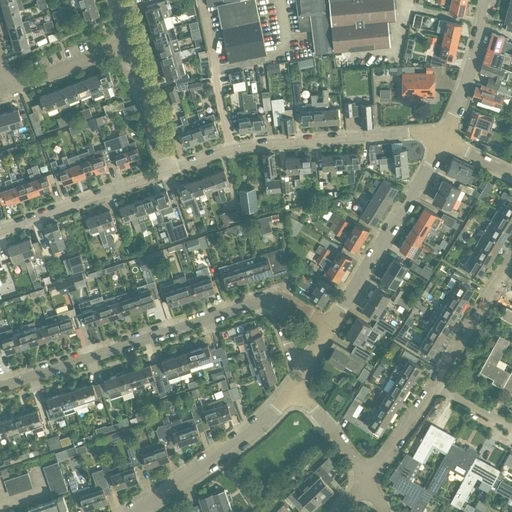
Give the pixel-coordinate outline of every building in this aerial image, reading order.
[(19,10),(16,0),(11,0),(1,3),(5,15),(19,10)] [(76,9),(80,8),(95,3),(94,0),(77,0),(80,8),(76,9)] [(164,18),(164,17),(169,16),(164,0),(163,0),(157,2),(159,7),(146,11),(149,22),(164,18)] [(255,0),(240,0),(217,5),(222,28),(260,20),(255,0)] [(326,12),(324,0),(296,0),(301,31),(313,30),(316,53),(332,51),(327,12),(326,12)] [(331,0),(330,0),(332,26),(388,20),(396,19),(394,0),(331,0)] [(463,14),(466,2),(457,0),(451,0),(449,10),(463,14)] [(83,28),(96,23),(94,16),(99,14),(95,3),(80,8),(76,9),(83,28)] [(23,22),(19,10),(5,15),(8,26),(23,22)] [(422,15),(415,14),(412,26),(419,27),(422,15)] [(149,22),(153,34),(167,29),(164,18),(149,22)] [(8,26),(11,38),(26,33),(32,31),(29,20),(23,22),(8,26)] [(260,20),(222,28),(229,62),(267,54),(260,20)] [(390,45),(388,20),(332,26),(332,30),(335,30),(335,28),(337,28),(337,30),(349,29),(351,49),(390,45)] [(459,35),(461,24),(447,20),(445,27),(438,26),(437,30),(459,35)] [(153,34),(156,45),(177,39),(174,27),(167,29),(153,34)] [(335,30),(332,30),(334,51),(351,49),(349,29),(337,30),(337,28),(335,28),(335,30)] [(444,33),(441,44),(456,47),(459,35),(437,30),(437,31),(444,33)] [(26,33),(11,38),(14,49),(29,45),(26,33)] [(58,39),(56,33),(45,36),(48,43),(58,39)] [(487,49),(483,61),(500,67),(502,61),(509,63),(511,55),(504,52),(505,49),(511,50),(511,42),(506,41),(508,37),(492,33),(487,49)] [(174,52),(179,51),(181,50),(177,39),(156,45),(160,57),(174,52)] [(446,65),(448,58),(453,59),(456,47),(441,44),(436,43),(427,40),(427,42),(434,44),(430,66),(446,65)] [(160,57),(163,68),(182,63),(182,62),(183,62),(179,51),(174,52),(160,57)] [(511,71),(500,67),(483,61),(480,72),(490,75),(487,87),(505,92),(511,94),(511,71)] [(174,77),(176,84),(187,82),(187,81),(190,81),(188,73),(185,74),(182,63),(163,68),(167,80),(174,77)] [(414,73),(414,67),(390,68),(390,74),(402,74),(403,80),(399,80),(399,90),(403,90),(403,100),(420,100),(419,73),(414,73)] [(106,98),(111,96),(107,87),(113,84),(110,75),(111,75),(110,71),(108,72),(108,70),(107,71),(106,69),(101,72),(101,73),(97,75),(104,94),(106,98)] [(229,74),(231,83),(246,80),(244,70),(229,74)] [(433,73),(419,73),(420,96),(434,96),(433,73)] [(85,79),(91,93),(93,98),(104,94),(97,75),(85,79)] [(85,79),(74,84),(80,97),(91,93),(85,79)] [(189,84),(190,90),(203,88),(201,81),(189,84)] [(178,91),(189,88),(187,82),(176,84),(178,91)] [(293,84),(296,104),(302,103),(300,83),(293,84)] [(74,84),(63,88),(68,102),(80,97),(74,84)] [(505,92),(487,87),(481,84),(480,88),(475,87),(472,98),(479,101),(478,104),(499,111),(505,92)] [(174,85),(164,88),(170,105),(180,101),(174,85)] [(59,111),(70,107),(68,102),(63,88),(52,92),(57,106),(59,111)] [(322,89),(324,104),(324,109),(317,110),(316,95),(311,95),(314,124),(326,123),(323,89),(322,89)] [(337,108),(329,109),(328,89),(323,89),(326,123),(338,122),(337,108)] [(244,111),(237,112),(240,132),(252,130),(247,94),(247,91),(242,91),(244,111)] [(40,96),(42,102),(32,106),(34,112),(29,114),(37,135),(43,133),(38,120),(43,118),(41,112),(57,106),(52,92),(40,96)] [(253,93),(247,94),(252,130),(265,128),(263,115),(257,115),(256,100),(254,101),(253,93)] [(306,103),(306,104),(306,111),(300,111),(301,125),(314,124),(311,95),(312,103),(306,103)] [(373,126),(371,104),(350,105),(349,96),(344,96),(346,115),(360,114),(361,127),(373,126)] [(262,97),(263,104),(264,110),(271,109),(271,104),(270,97),(262,97)] [(113,102),(108,104),(111,112),(122,108),(125,107),(123,101),(114,105),(113,102)] [(122,108),(125,115),(137,111),(135,104),(125,107),(122,108)] [(18,132),(16,126),(23,124),(18,109),(6,113),(13,135),(16,146),(26,143),(23,134),(19,135),(18,132)] [(294,130),(292,109),(280,110),(281,119),(280,120),(280,124),(282,124),(283,132),(294,130)] [(204,110),(197,112),(206,138),(218,134),(214,121),(216,120),(213,113),(206,116),(204,110)] [(492,130),(496,119),(473,111),(469,122),(488,129),(492,130)] [(186,115),(185,115),(195,142),(206,138),(197,112),(199,119),(191,122),(190,120),(188,121),(186,115)] [(8,129),(10,136),(13,135),(6,113),(0,114),(0,126),(1,131),(8,129)] [(182,124),(185,131),(179,133),(183,146),(195,142),(185,115),(181,116),(183,123),(182,124)] [(90,126),(91,130),(99,127),(95,118),(80,123),(82,129),(90,126)] [(469,122),(465,134),(487,142),(489,136),(486,135),(488,129),(469,122)] [(79,124),(69,127),(72,135),(82,131),(79,124)] [(134,141),(129,143),(125,133),(124,130),(119,132),(120,135),(130,164),(141,160),(134,141)] [(116,158),(119,168),(130,164),(120,135),(115,137),(119,147),(113,149),(111,143),(105,145),(111,160),(116,158)] [(101,149),(95,151),(91,142),(86,143),(89,151),(96,172),(108,168),(101,149)] [(12,148),(1,151),(2,152),(3,157),(7,156),(6,155),(14,153),(12,148)] [(380,163),(380,164),(388,163),(392,163),(408,161),(407,156),(409,155),(409,151),(407,150),(407,149),(393,150),(393,157),(379,158),(376,158),(375,151),(369,152),(370,164),(380,163)] [(78,155),(81,162),(85,176),(96,172),(89,151),(78,155)] [(354,174),(353,174),(353,167),(360,166),(359,152),(346,153),(349,183),(354,182),(354,174)] [(274,153),(263,154),(267,191),(280,190),(279,179),(274,180),(273,174),(276,174),(274,153)] [(337,184),(337,183),(336,168),(347,167),(348,174),(343,174),(343,183),(349,183),(346,153),(334,154),(337,184)] [(322,155),(323,169),(330,169),(332,184),(337,184),(334,154),(322,155)] [(57,165),(56,160),(50,162),(57,180),(61,178),(63,184),(74,180),(68,161),(66,155),(62,157),(64,163),(57,165)] [(299,171),(303,171),(311,170),(310,156),(298,157),(299,171)] [(286,158),(287,172),(299,171),(298,157),(286,158)] [(446,173),(462,181),(466,175),(461,172),(462,171),(460,170),(464,162),(454,157),(446,173)] [(409,174),(408,161),(392,163),(392,168),(395,168),(395,175),(409,174)] [(26,163),(31,180),(25,182),(23,177),(22,177),(29,196),(40,192),(31,167),(29,162),(26,163)] [(70,166),(74,180),(85,176),(81,162),(70,166)] [(466,175),(462,181),(466,182),(466,181),(471,183),(475,176),(470,174),(473,167),(464,162),(460,170),(462,171),(461,172),(466,175)] [(31,167),(40,192),(51,188),(49,183),(54,181),(51,173),(41,177),(37,165),(32,167),(31,167)] [(225,192),(223,185),(229,183),(224,170),(212,174),(217,187),(219,194),(222,202),(227,200),(224,193),(225,192)] [(370,172),(366,170),(360,182),(364,184),(370,172)] [(29,196),(22,177),(16,179),(14,171),(9,173),(11,179),(18,200),(29,196)] [(212,174),(201,178),(206,191),(217,187),(212,174)] [(201,178),(190,182),(201,213),(206,211),(199,194),(206,191),(201,178)] [(392,197),(398,187),(384,178),(382,181),(380,180),(376,186),(392,197)] [(18,200),(11,179),(5,181),(7,188),(0,190),(0,199),(1,204),(6,202),(7,204),(8,203),(9,205),(14,203),(13,202),(18,200)] [(436,189),(456,198),(460,189),(471,195),(474,189),(460,183),(458,188),(443,180),(441,182),(440,182),(436,189)] [(488,182),(488,181),(485,185),(483,189),(478,197),(484,201),(493,185),(488,182)] [(201,213),(190,182),(178,186),(185,206),(191,204),(196,216),(201,214),(201,213)] [(376,186),(372,192),(374,194),(372,197),(387,206),(392,197),(376,186)] [(242,210),(257,208),(255,187),(240,189),(242,210)] [(456,198),(436,189),(433,196),(434,197),(433,199),(446,206),(443,211),(457,218),(459,212),(451,208),(456,198)] [(164,222),(161,214),(173,210),(166,191),(154,195),(164,222)] [(501,197),(509,202),(502,213),(511,218),(511,196),(504,192),(501,197)] [(159,224),(164,222),(154,195),(143,199),(147,212),(154,209),(159,224)] [(371,199),(368,199),(364,205),(381,215),(387,206),(372,197),(371,199)] [(137,218),(141,230),(146,228),(143,221),(150,218),(147,212),(143,199),(132,203),(136,216),(137,218)] [(131,217),(132,220),(136,232),(141,230),(137,218),(136,216),(132,203),(120,207),(124,220),(131,217)] [(375,224),(381,215),(364,205),(361,211),(362,212),(361,215),(375,224)] [(476,205),(473,210),(478,213),(481,208),(476,205)] [(440,221),(451,228),(456,220),(444,213),(441,217),(425,207),(421,213),(426,216),(423,221),(435,228),(440,221)] [(322,216),(327,219),(337,225),(344,229),(348,222),(342,218),(342,217),(332,211),(331,212),(327,209),(322,216)] [(490,220),(509,232),(511,226),(511,218),(502,213),(497,209),(490,220)] [(110,210),(98,214),(108,242),(113,240),(110,232),(117,230),(110,210)] [(240,210),(226,211),(229,221),(241,220),(240,210)] [(478,213),(473,210),(467,221),(472,224),(478,213)] [(261,235),(272,231),(269,221),(272,220),(272,219),(281,217),(280,213),(256,219),(261,235)] [(87,219),(91,231),(97,229),(100,236),(102,244),(108,242),(98,214),(87,219)] [(423,221),(418,218),(412,228),(424,236),(428,230),(436,235),(438,230),(435,228),(423,221)] [(490,220),(484,231),(502,243),(509,232),(490,220)] [(466,222),(460,232),(465,235),(472,224),(467,221),(466,222)] [(350,232),(362,240),(369,230),(356,222),(350,232)] [(66,246),(57,223),(43,228),(46,235),(47,234),(53,250),(66,246)] [(173,226),(166,228),(171,241),(188,235),(183,223),(173,226)] [(344,229),(337,225),(333,232),(340,236),(344,229)] [(412,228),(406,238),(422,249),(427,252),(430,247),(424,244),(425,244),(421,241),(424,236),(412,228)] [(207,247),(216,244),(214,239),(222,236),(220,230),(203,236),(207,247)] [(484,231),(477,242),(495,254),(502,243),(484,231)] [(356,251),(362,240),(350,232),(343,243),(356,251)] [(203,236),(198,238),(202,249),(207,247),(203,236)] [(416,259),(422,249),(406,238),(399,249),(416,259)] [(34,280),(38,279),(32,259),(44,255),(39,241),(32,244),(31,239),(19,242),(28,270),(29,270),(29,272),(32,281),(34,280)] [(23,271),(28,270),(19,242),(8,246),(14,265),(20,263),(23,271)] [(185,242),(174,245),(175,250),(182,248),(188,262),(191,260),(185,242)] [(470,253),(489,264),(495,254),(477,242),(470,253)] [(315,251),(320,254),(326,258),(330,251),(319,244),(315,251)] [(282,248),(261,255),(255,257),(260,276),(268,273),(270,276),(285,271),(282,248)] [(332,261),(345,269),(351,257),(339,250),(332,261)] [(152,253),(145,255),(147,259),(148,262),(158,258),(156,251),(152,253)] [(68,274),(73,272),(85,268),(80,253),(68,257),(68,258),(63,260),(68,274)] [(489,264),(470,253),(471,254),(464,265),(460,262),(457,267),(471,276),(474,271),(482,276),(489,264)] [(338,280),(345,269),(332,261),(326,258),(320,254),(316,261),(321,264),(321,265),(328,269),(326,272),(338,280)] [(139,257),(138,257),(142,270),(150,268),(148,262),(147,259),(145,255),(139,257)] [(244,261),(243,259),(243,260),(249,279),(260,276),(255,257),(244,261)] [(394,258),(387,268),(401,277),(408,267),(394,258)] [(243,260),(231,263),(237,283),(249,279),(243,260)] [(237,283),(231,263),(227,265),(227,264),(218,267),(221,275),(222,274),(226,287),(237,283)] [(430,274),(412,263),(408,269),(427,280),(430,274)] [(105,268),(107,273),(118,269),(116,264),(105,268)] [(425,264),(422,269),(425,271),(430,274),(434,269),(425,264)] [(214,291),(206,267),(201,268),(202,272),(196,274),(197,276),(196,276),(203,295),(214,291)] [(95,277),(107,273),(105,268),(93,272),(95,277)] [(396,286),(401,277),(387,268),(381,279),(395,288),(396,286)] [(465,284),(468,279),(455,271),(452,276),(460,282),(454,292),(467,300),(474,289),(465,284)] [(81,273),(64,278),(68,291),(76,288),(74,281),(83,278),(81,273)] [(302,275),(300,279),(328,296),(334,286),(321,278),(317,284),(302,275)] [(174,282),(173,282),(180,302),(191,298),(184,276),(173,279),(174,282)] [(184,276),(191,298),(203,295),(196,276),(186,279),(185,276),(184,276)] [(64,278),(47,284),(49,289),(58,286),(61,293),(68,291),(64,278)] [(425,290),(429,292),(436,281),(432,278),(425,290)] [(307,291),(308,289),(313,291),(309,297),(322,305),(328,296),(300,279),(297,284),(307,291)] [(148,282),(136,286),(143,307),(155,303),(148,282)] [(173,282),(162,286),(168,306),(180,302),(173,282)] [(375,287),(369,298),(383,307),(390,296),(375,287)] [(397,287),(393,293),(394,293),(399,296),(403,291),(397,287)] [(448,289),(442,300),(447,303),(460,311),(467,300),(454,292),(448,289)] [(114,296),(120,315),(132,311),(125,292),(114,296)] [(125,292),(132,311),(143,307),(139,293),(128,297),(126,292),(125,292)] [(400,297),(399,296),(394,293),(393,293),(390,298),(393,300),(409,310),(412,304),(400,297)] [(103,299),(109,319),(120,315),(114,296),(103,299)] [(15,303),(13,298),(2,302),(4,306),(15,303)] [(383,307),(369,298),(368,299),(367,299),(363,304),(364,305),(362,309),(378,319),(375,323),(386,329),(393,334),(396,328),(382,319),(387,310),(383,307)] [(90,299),(78,303),(86,326),(97,322),(90,299)] [(90,299),(97,322),(109,319),(103,299),(92,303),(90,299)] [(440,314),(453,322),(460,311),(447,303),(440,314)] [(511,310),(506,307),(501,317),(511,323),(511,338),(510,342),(511,342),(511,310)] [(56,314),(63,334),(75,330),(68,310),(56,314)] [(56,314),(45,317),(47,323),(47,324),(51,337),(63,334),(56,314)] [(453,322),(440,314),(433,325),(447,333),(453,322)] [(357,317),(351,326),(365,334),(369,337),(374,340),(379,333),(372,328),(373,327),(357,317)] [(405,322),(411,326),(415,321),(408,317),(405,322)] [(23,327),(29,345),(40,341),(36,327),(35,328),(33,322),(23,326),(23,327)] [(386,329),(375,323),(373,327),(372,328),(379,333),(382,335),(386,329)] [(51,337),(47,324),(36,327),(40,341),(51,337)] [(447,333),(433,325),(427,336),(440,344),(447,333)] [(369,337),(365,334),(351,326),(345,336),(363,347),(366,341),(372,344),(374,340),(369,337)] [(23,327),(12,330),(11,328),(11,329),(17,348),(29,345),(23,327)] [(0,332),(0,334),(6,352),(17,348),(11,329),(0,332)] [(406,332),(401,329),(395,338),(400,341),(406,332)] [(254,330),(234,336),(236,343),(242,341),(246,351),(265,345),(261,334),(256,335),(254,330)] [(427,336),(420,346),(411,341),(407,346),(421,354),(424,350),(433,355),(440,344),(427,336)] [(510,373),(504,370),(508,364),(499,359),(506,347),(496,341),(479,372),(493,379),(491,383),(502,389),(510,373)] [(209,351),(207,345),(195,349),(200,363),(212,359),(215,368),(222,366),(220,360),(216,349),(209,351)] [(246,351),(250,363),(269,357),(265,345),(246,351)] [(216,349),(220,360),(227,358),(223,346),(217,348),(216,349)] [(351,352),(365,360),(369,355),(355,346),(351,352)] [(365,360),(351,352),(348,357),(334,348),(327,359),(342,368),(344,365),(358,373),(365,360)] [(191,372),(189,366),(200,363),(195,349),(184,352),(190,372),(191,372)] [(415,363),(418,358),(405,350),(402,355),(408,358),(404,365),(399,362),(396,366),(415,378),(422,367),(415,363)] [(184,352),(172,356),(177,370),(178,370),(179,376),(190,372),(184,352)] [(179,376),(177,370),(172,356),(161,360),(163,366),(157,368),(159,373),(166,395),(173,393),(169,379),(179,376)] [(252,375),(259,372),(273,368),(269,357),(250,363),(249,363),(252,375)] [(153,375),(149,364),(138,368),(144,387),(145,387),(143,381),(150,379),(152,385),(156,384),(160,397),(166,395),(159,373),(153,375)] [(396,366),(389,377),(408,389),(415,378),(396,366)] [(364,367),(357,378),(363,381),(369,371),(364,367)] [(144,387),(138,368),(127,372),(133,391),(144,387)] [(273,368),(259,372),(263,384),(277,380),(273,368)] [(211,374),(213,380),(225,376),(223,370),(211,374)] [(511,370),(510,373),(502,389),(511,394),(511,370)] [(133,391),(127,372),(115,375),(122,395),(133,391)] [(115,375),(104,379),(110,398),(122,395),(115,375)] [(395,380),(388,391),(402,400),(408,389),(395,380)] [(95,403),(93,398),(96,397),(92,383),(81,387),(87,406),(95,403)] [(363,384),(360,389),(367,393),(370,389),(363,384)] [(81,387),(74,389),(73,386),(68,387),(75,410),(87,406),(81,387)] [(228,389),(232,400),(234,400),(240,398),(236,386),(230,388),(228,389)] [(58,394),(64,414),(75,410),(68,387),(63,389),(64,392),(58,394)] [(388,392),(383,388),(379,393),(385,396),(382,402),(395,410),(402,400),(388,391),(388,392)] [(223,391),(227,402),(232,400),(228,389),(223,391)] [(353,400),(361,405),(367,393),(360,389),(353,400)] [(64,414),(58,394),(46,398),(48,404),(45,405),(50,419),(64,414)] [(363,406),(361,405),(353,400),(343,416),(372,434),(375,429),(381,433),(388,422),(375,413),(368,424),(356,416),(363,406)] [(196,407),(201,422),(207,420),(208,424),(220,420),(215,406),(213,401),(196,406),(196,407)] [(232,416),(227,402),(215,406),(220,420),(232,416)] [(371,411),(375,413),(388,422),(395,410),(382,402),(377,409),(374,407),(371,411)] [(195,424),(201,422),(194,403),(192,404),(194,410),(191,411),(193,417),(182,421),(189,441),(200,438),(195,424)] [(140,413),(143,420),(146,419),(148,407),(140,410),(140,413)] [(37,409),(25,413),(30,427),(42,423),(37,409)] [(19,431),(24,429),(26,435),(32,433),(30,427),(25,413),(14,417),(20,435),(20,434),(19,431)] [(136,417),(129,419),(131,424),(143,420),(140,413),(135,414),(136,417)] [(182,421),(180,417),(170,420),(168,416),(162,418),(164,424),(163,424),(170,443),(176,441),(177,445),(189,441),(182,421)] [(7,435),(7,434),(9,441),(15,439),(15,436),(20,435),(14,417),(2,421),(7,435)] [(119,420),(121,427),(130,424),(128,417),(119,420)] [(169,459),(167,452),(172,450),(170,443),(163,424),(158,426),(156,432),(159,441),(151,444),(158,463),(169,459)] [(96,435),(107,431),(114,429),(112,425),(95,430),(96,434),(96,435)] [(412,458),(419,461),(422,463),(433,445),(447,453),(452,444),(455,438),(444,432),(443,434),(429,427),(412,458)] [(58,435),(52,437),(56,448),(62,446),(58,435)] [(47,438),(51,450),(56,448),(52,437),(47,438)] [(145,462),(146,467),(158,463),(151,444),(140,448),(139,445),(133,447),(139,464),(145,462)] [(465,452),(452,444),(447,453),(426,489),(433,493),(436,495),(450,470),(464,477),(477,454),(467,449),(465,452)] [(55,453),(58,461),(77,454),(75,446),(55,453)] [(138,480),(133,466),(139,464),(133,447),(128,449),(132,461),(120,465),(120,466),(127,484),(138,480)] [(20,455),(14,457),(16,461),(27,457),(26,453),(19,455),(20,455)] [(496,478),(498,473),(499,471),(489,465),(487,468),(474,461),(477,455),(477,454),(464,477),(450,503),(460,508),(477,478),(491,486),(496,478)] [(400,463),(392,474),(397,477),(392,487),(405,494),(403,497),(414,503),(422,487),(408,480),(419,461),(412,458),(409,456),(404,465),(400,463)] [(10,458),(3,460),(4,465),(16,461),(14,457),(10,458)] [(326,471),(328,473),(336,466),(328,458),(321,465),(326,471)] [(58,462),(54,463),(64,492),(68,490),(58,462)] [(114,483),(115,488),(127,484),(120,466),(109,470),(107,462),(101,464),(103,469),(108,485),(114,483)] [(0,470),(3,478),(10,476),(7,468),(0,470)] [(89,487),(96,506),(107,502),(105,495),(110,493),(108,485),(103,469),(91,473),(95,484),(89,487)] [(326,471),(309,486),(322,500),(333,490),(327,484),(333,479),(333,478),(328,473),(326,471)] [(5,484),(29,476),(28,472),(4,480),(5,484)] [(74,474),(67,477),(77,507),(83,505),(84,510),(96,506),(89,487),(89,485),(78,489),(77,486),(78,486),(74,474)] [(511,500),(511,487),(496,478),(491,486),(496,489),(495,491),(511,500)] [(293,490),(284,499),(292,508),(300,501),(304,506),(306,504),(311,511),(322,500),(309,486),(299,496),(293,490)] [(422,511),(423,511),(433,493),(426,489),(422,487),(414,503),(408,511),(422,511)] [(217,511),(223,511),(231,509),(224,489),(211,493),(217,511)] [(254,509),(258,505),(248,490),(243,494),(254,509)] [(203,511),(217,511),(211,493),(199,498),(203,511)] [(68,511),(63,496),(57,497),(59,501),(33,510),(33,511),(68,511)] [(499,511),(488,505),(480,501),(476,507),(484,511),(483,511),(499,511)]
